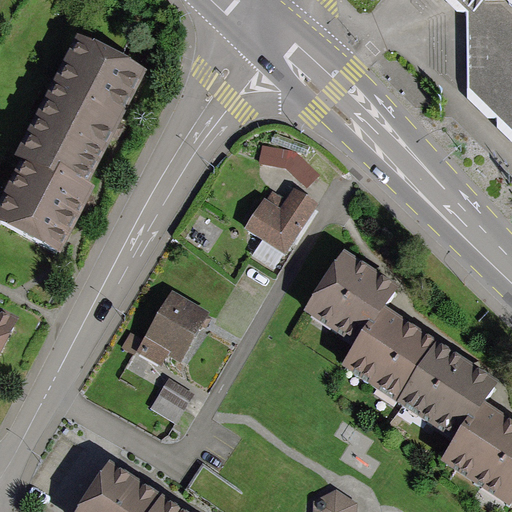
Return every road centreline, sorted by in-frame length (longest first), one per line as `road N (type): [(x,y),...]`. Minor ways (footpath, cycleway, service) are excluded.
road 1 (residential): [(0,475),(264,34)]
road 2 (primary): [(511,281),(264,34)]
